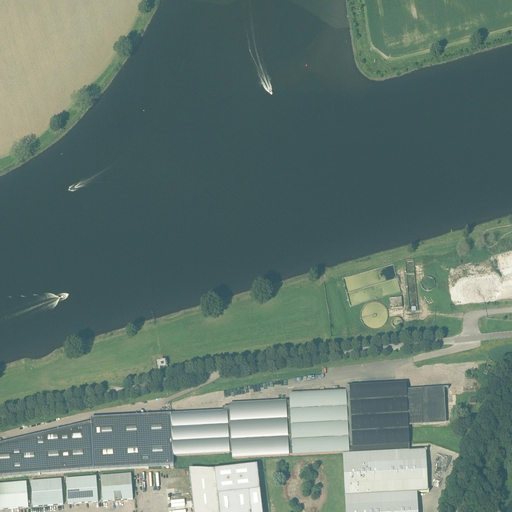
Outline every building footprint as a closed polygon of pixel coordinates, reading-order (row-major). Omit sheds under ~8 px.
[(511,257),(500,261),(504,275),(511,272),(511,257)] [(389,298),(390,309),(402,308),(401,297),(389,298)] [(289,394),(290,398),(286,398),(286,401),(229,404),(230,407),(232,453),(232,459),(289,456),(293,456),(343,453),(346,511),(418,511),(417,492),(428,492),(428,493),(429,493),(429,491),(427,491),(425,452),(427,452),(426,450),(424,450),(424,451),(409,452),(409,445),(408,426),(445,424),(443,388),(422,389),(406,390),(406,383),(345,386),(346,391),(289,394)] [(0,476),(94,470),(173,465),(173,457),(229,454),(229,453),(232,453),(230,407),(223,407),(223,411),(91,418),(91,423),(0,443),(0,476)] [(257,466),(214,470),(189,470),(193,511),(262,511),(261,500),(257,466)] [(103,502),(133,500),(131,474),(101,477),(103,502)] [(68,505),(98,502),(96,477),(66,479),(68,505)] [(33,507),(63,505),(61,479),(31,482),(33,507)] [(0,510),(28,508),(26,482),(0,484),(0,510)]
